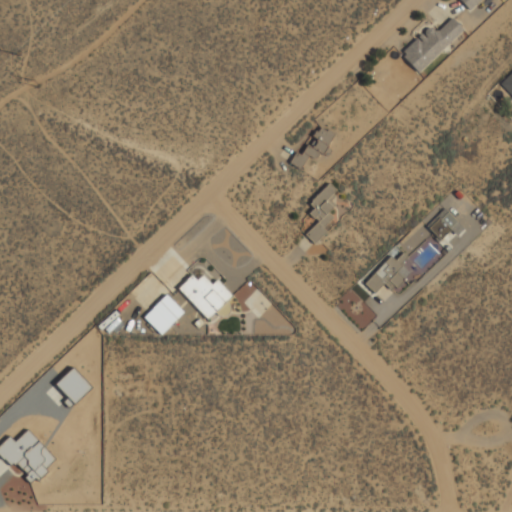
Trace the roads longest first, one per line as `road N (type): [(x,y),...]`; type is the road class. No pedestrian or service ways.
road 1 (residential): [(415,0),(0,395)]
road 2 (residential): [(213,197),(443,441),(449,511)]
